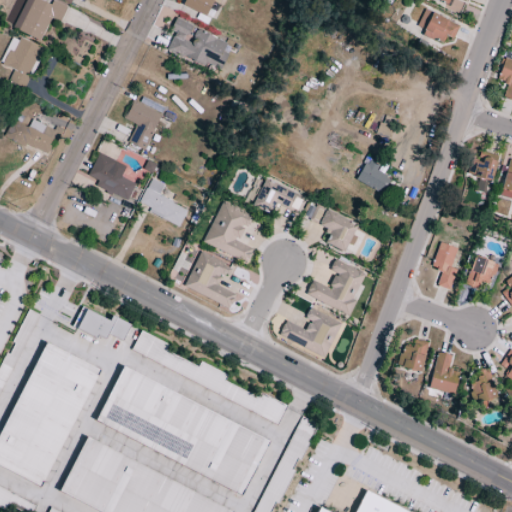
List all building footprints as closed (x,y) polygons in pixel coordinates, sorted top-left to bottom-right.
[(40,41),(50,17),(59,22),(66,7),(52,1),(50,5),(39,0),(24,0),(12,29),(40,41)] [(183,0),(181,6),(210,19),(219,0),(183,0)] [(440,44),(444,35),(452,39),(458,26),(424,10),(415,27),(423,31),(421,35),(440,44)] [(226,43),(196,30),(190,43),(184,41),(191,26),(175,18),(170,28),(175,30),(167,48),(219,72),(227,54),(222,52),(226,43)] [(40,50),(12,37),(0,62),(0,64),(12,71),(7,82),(22,89),(40,50)] [(496,81),(507,85),(502,98),(511,101),(511,61),(503,59),(496,81)] [(160,114),(131,101),(123,120),(135,125),(126,143),(144,151),(160,114)] [(32,118),(27,128),(11,120),(3,135),(46,158),(59,133),(32,118)] [(87,177),(97,181),(95,187),(127,201),(134,184),(120,177),(125,166),(97,154),(87,177)] [(481,163),(469,161),(466,175),(490,182),(496,161),(482,157),(481,163)] [(375,170),(378,165),(366,159),(354,179),(383,196),(392,180),(375,170)] [(497,196),(511,200),(511,160),(508,159),(497,196)] [(179,227),(186,209),(158,198),(163,184),(148,179),(139,204),(150,208),(147,214),(179,227)] [(305,198),(263,179),(251,206),(269,215),(275,202),(298,213),(305,198)] [(202,245),(247,263),(252,249),(238,243),(249,214),(219,202),(202,245)] [(329,231),(323,244),(343,252),(355,224),(323,211),(317,226),(329,231)] [(456,249),(438,243),(430,268),(440,272),(435,286),(448,291),(455,270),(449,268),(456,249)] [(182,287),(228,309),(235,295),(217,287),(227,266),(199,252),(182,287)] [(488,285),(496,265),(474,256),(463,284),(476,290),(479,281),(488,285)] [(348,316),(356,299),(353,298),(363,274),(333,260),(328,271),(334,273),(327,288),(310,281),(303,297),(348,316)] [(511,307),(511,275),(503,282),(508,288),(500,294),(511,309),(511,307)] [(108,321),(80,308),(71,326),(103,341),(106,334),(121,341),(128,325),(110,316),(108,321)] [(340,324),(308,308),(303,319),(308,321),(303,330),(285,321),(277,336),(322,359),(340,324)] [(9,355),(19,359),(35,313),(25,310),(9,355)] [(129,353),(276,423),(284,406),(258,393),(256,397),(223,382),(226,375),(199,362),(197,367),(164,351),(167,344),(139,331),(129,353)] [(396,367),(420,372),(426,342),(413,340),(411,348),(400,346),(396,367)] [(97,368),(41,343),(0,434),(0,467),(43,487),(97,368)] [(511,351),(509,349),(499,364),(508,370),(503,377),(511,382),(511,351)] [(426,388),(452,396),(458,373),(447,369),(450,357),(436,353),(426,388)] [(267,438),(119,369),(93,425),(241,494),(267,438)] [(496,404),(487,369),(481,370),(483,377),(467,382),(475,410),(496,404)] [(252,511),(269,511),(274,502),(278,503),(292,471),(294,471),(314,424),(294,415),(252,511)] [(229,511),(231,508),(82,440),(56,498),(87,511),(229,511)] [(0,487),(0,507),(6,510),(14,494),(0,487)] [(404,511),(362,492),(353,511),(324,511),(316,508),(314,511),(404,511)]
